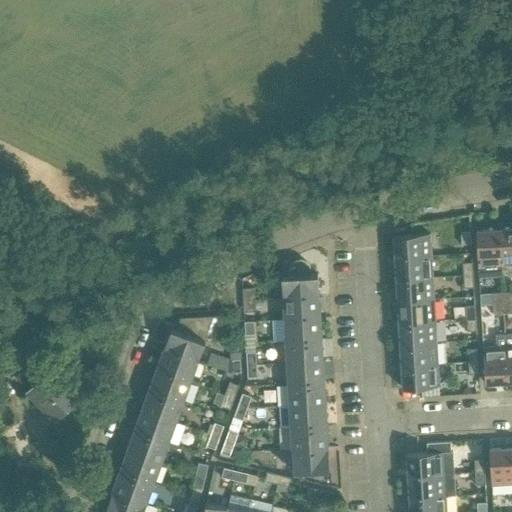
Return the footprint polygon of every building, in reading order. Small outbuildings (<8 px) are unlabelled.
[(511,264),(511,228),(499,230),(502,276),(502,266),(511,264)] [(479,277),(502,276),(499,230),(477,231),(479,277)] [(462,245),(472,244),(471,231),(461,232),(462,245)] [(395,258),(432,256),(431,234),(394,236),(395,258)] [(397,280),(433,278),(432,256),(395,258),(397,280)] [(283,299),(320,297),(318,274),(311,274),(311,270),(310,265),(306,261),(302,259),(297,260),(292,262),(290,266),(289,271),(289,275),(282,276),(283,299)] [(464,276),(473,275),(472,262),(463,263),(464,276)] [(473,275),(464,276),(464,287),(473,287),(473,275)] [(398,301),(434,299),(433,278),(397,280),(398,301)] [(243,301),(253,300),(253,288),(243,289),(243,301)] [(504,304),(511,303),(511,292),(503,293),(504,304)] [(493,305),(504,304),(503,293),(493,293),(493,305)] [(320,297),(283,299),(285,320),(321,318),(320,297)] [(399,323),(436,321),(434,299),(398,301),(399,323)] [(253,300),(243,301),(244,312),(254,312),(253,300)] [(494,314),(504,314),(504,304),(493,305),(494,314)] [(466,319),(476,318),(475,305),(466,306),(466,319)] [(164,349),(198,361),(206,340),(205,340),(214,317),(220,317),(220,316),(180,318),(180,319),(181,319),(177,330),(171,328),(164,349)] [(286,342),(322,340),(321,318),(285,320),(286,342)] [(476,318),(466,319),(467,331),(476,330),(476,318)] [(246,335),(255,334),(255,321),(245,322),(246,335)] [(401,345),(437,342),(436,321),(399,323),(401,345)] [(486,383),(509,382),(507,346),(506,334),(496,335),(496,347),(484,348),(486,383)] [(322,340),(286,342),(287,363),(324,361),(322,340)] [(402,366),(438,364),(437,342),(401,345),(402,366)] [(191,382),(198,361),(164,349),(157,369),(191,382)] [(469,362),(479,361),(478,349),(468,349),(469,362)] [(247,365),(257,365),(256,352),(247,352),(247,365)] [(210,353),(206,364),(232,373),(242,373),(241,360),(231,360),(228,360),(210,353)] [(289,385),(325,383),(324,361),(287,363),(289,385)] [(470,375),(479,374),(479,361),(469,362),(470,375)] [(28,363),(15,376),(27,388),(40,375),(28,363)] [(438,364),(402,366),(403,388),(440,386),(438,364)] [(257,365),(247,365),(248,378),(258,377),(257,365)] [(60,377),(52,369),(28,393),(56,420),(80,395),(68,385),(74,378),(66,371),(60,377)] [(149,390),(184,402),(191,382),(157,369),(149,390)] [(226,394),(235,397),(239,385),(230,382),(226,394)] [(289,385),(276,386),(277,408),(290,407),(326,405),(325,383),(289,385)] [(176,422),(184,402),(149,390),(142,410),(176,422)] [(238,405),(248,408),(252,397),(243,393),(238,405)] [(231,409),(235,397),(226,394),(221,406),(231,409)] [(243,420),(248,408),(238,405),(234,417),(243,420)] [(291,426),(327,424),(326,405),(290,407),(291,426)] [(136,426),(135,430),(169,442),(169,441),(180,445),(187,426),(176,422),(142,410),(136,426)] [(211,435),(220,438),(224,426),(215,423),(211,435)] [(327,424),(291,426),(292,446),(328,444),(327,424)] [(225,441),(234,445),(238,434),(239,433),(230,429),(225,441)] [(162,462),(169,442),(135,430),(128,449),(162,462)] [(238,434),(234,445),(245,448),(247,441),(244,436),(238,434)] [(216,450),(220,438),(211,435),(207,446),(216,450)] [(230,456),(234,445),(225,441),(221,453),(230,456)] [(407,454),(409,477),(445,475),(454,474),(453,452),(452,452),(451,442),(427,443),(428,453),(407,454)] [(328,444),(292,446),(294,471),(330,469),(328,444)] [(492,485),(511,484),(511,448),(490,450),(492,485)] [(121,469),(155,482),(162,462),(128,449),(121,469)] [(475,473),(485,472),(484,459),(475,460),(475,473)] [(196,475),(206,477),(209,465),(199,463),(196,475)] [(234,480),(237,471),(224,468),(222,477),(234,480)] [(148,501),(155,482),(121,469),(113,489),(148,501)] [(237,471),(234,480),(247,483),(249,474),(237,471)] [(278,484),(280,475),(267,472),(265,481),(278,484)] [(485,472),(475,473),(476,485),(486,485),(485,472)] [(410,498),(446,496),(456,495),(454,474),(445,475),(409,477),(410,498)] [(203,490),(206,477),(196,475),(193,488),(203,490)] [(280,475),(278,484),(290,487),(292,478),(280,475)] [(319,500),(321,490),(308,487),(306,497),(319,500)] [(143,511),(148,501),(113,489),(105,511),(143,511)] [(321,490),(319,500),(331,503),(333,493),(321,490)] [(249,511),(252,500),(231,495),(228,508),(226,511),(249,511)] [(410,511),(447,511),(446,496),(410,498),(410,511)] [(271,511),(273,505),(252,500),(249,511),(271,511)] [(477,511),(486,511),(486,502),(477,503),(477,511)] [(226,511),(228,508),(206,503),(203,511),(226,511)]
